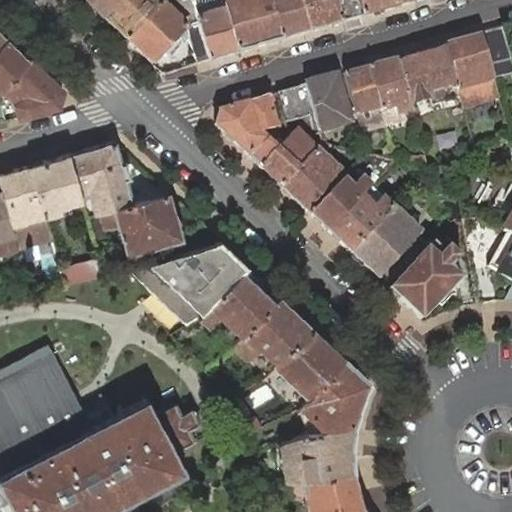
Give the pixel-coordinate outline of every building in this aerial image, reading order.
[(83,0),(103,19),(120,0),(83,0)] [(127,41),(162,5),(156,0),(120,0),(103,19),(127,41)] [(194,65),(209,60),(197,17),(191,0),(166,0),(162,5),(127,41),(151,64),(176,38),(173,35),(183,24),(194,65)] [(270,0),(225,0),(226,2),(224,3),(226,9),(238,52),(282,40),(270,0)] [(310,32),(300,0),(270,0),(282,40),(310,32)] [(341,22),(335,0),(300,0),(310,32),(341,22)] [(335,0),(341,22),(363,16),(357,0),(335,0)] [(396,0),(357,0),(363,16),(398,6),(396,0)] [(209,60),(238,52),(226,9),(197,17),(209,60)] [(511,61),(502,27),(480,33),(494,78),(511,72),(511,61)] [(480,33),(444,44),(459,96),(460,102),(479,96),(480,101),(499,96),(494,78),(480,33)] [(29,58),(7,37),(0,43),(0,88),(4,84),(29,58)] [(444,44),(396,58),(410,104),(412,112),(413,117),(461,104),(460,102),(459,96),(444,44)] [(62,89),(29,58),(4,84),(0,88),(0,102),(5,119),(19,115),(58,104),(62,89)] [(396,58),(368,66),(380,106),(381,112),(394,108),(396,117),(412,112),(410,104),(396,58)] [(368,66),(343,73),(354,108),(356,118),(357,119),(365,117),(363,111),(380,106),(368,66)] [(334,75),(304,84),(313,113),(314,118),(318,130),(347,121),(345,112),(334,75)] [(304,84),(277,92),(285,122),(299,118),(301,123),(314,118),(313,113),(304,84)] [(215,124),(258,165),(277,147),(282,142),(274,135),(271,126),(285,122),(277,92),(269,95),(218,109),(215,124)] [(363,111),(365,117),(382,113),(381,112),(380,106),(363,111)] [(345,112),(347,121),(356,118),(354,108),(345,112)] [(394,108),(381,112),(382,113),(383,119),(396,117),(394,108)] [(277,147),(258,165),(281,186),(299,167),(308,157),(314,150),(292,130),(289,134),(282,142),(277,147)] [(455,131),(436,134),(439,148),(458,145),(455,131)] [(113,139),(69,152),(80,191),(90,188),(96,212),(133,201),(130,193),(126,178),(129,177),(124,161),(122,162),(116,141),(113,139)] [(299,167),(281,186),(310,214),(345,176),(322,154),(331,145),(322,142),(316,149),(314,150),(308,157),(299,167)] [(30,164),(44,212),(58,207),(57,203),(69,200),(77,197),(82,196),(80,191),(69,152),(30,164)] [(345,176),(310,214),(328,231),(361,196),(364,192),(374,182),(395,160),(367,153),(345,176)] [(15,232),(47,223),(45,217),(44,213),(44,212),(30,164),(0,172),(0,180),(3,190),(12,222),(15,232)] [(0,247),(11,244),(10,239),(16,237),(15,232),(12,222),(3,190),(0,191),(0,247)] [(189,229),(178,232),(175,220),(173,213),(171,209),(166,191),(150,196),(138,199),(133,201),(96,212),(88,214),(95,242),(110,238),(107,230),(106,226),(115,223),(121,221),(129,250),(165,239),(170,254),(221,240),(201,221),(189,229)] [(372,207),(361,196),(328,231),(350,252),(392,207),(381,197),(376,202),(372,207)] [(421,233),(392,207),(350,252),(378,278),(388,288),(428,246),(417,237),(421,233)] [(511,212),(511,215),(502,229),(507,231),(511,233),(511,212)] [(511,233),(507,231),(487,266),(511,280),(511,286),(504,301),(511,300),(511,233)] [(247,264),(221,240),(170,254),(125,266),(192,322),(199,314),(247,264)] [(437,255),(428,246),(388,288),(421,319),(438,302),(443,297),(455,284),(461,277),(451,268),(460,256),(448,245),(437,255)] [(97,256),(60,267),(64,283),(101,272),(97,256)] [(280,295),(247,264),(199,314),(210,324),(211,322),(218,315),(222,310),(245,333),(280,295)] [(312,326),(280,295),(245,333),(241,337),(234,343),(247,356),(251,359),(266,347),(280,360),(312,326)] [(345,357),(312,326),(280,360),(277,364),(303,389),(297,395),(303,401),(310,395),(345,357)] [(44,354),(0,377),(0,464),(3,471),(0,472),(0,480),(16,511),(128,511),(123,501),(185,468),(175,448),(194,439),(175,401),(155,411),(147,396),(77,432),(70,420),(77,416),(44,354)] [(303,401),(298,406),(308,430),(355,423),(356,421),(361,399),(370,380),(345,357),(310,395),(303,401)] [(308,430),(281,441),(286,478),(295,478),(309,476),(354,469),(353,451),(355,423),(308,430)] [(309,476),(313,511),(366,511),(366,510),(357,481),(354,469),(309,476)]
